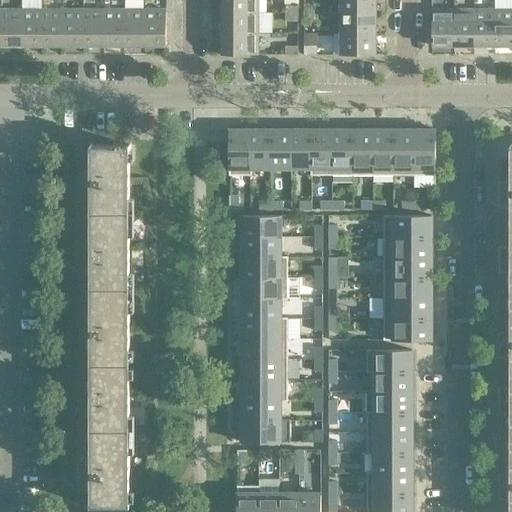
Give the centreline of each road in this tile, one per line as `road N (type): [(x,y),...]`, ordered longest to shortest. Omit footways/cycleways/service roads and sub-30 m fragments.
road 1 (residential): [(458,511),(453,94)]
road 2 (residential): [(405,94),(188,94)]
road 3 (residential): [(188,94),(0,94)]
road 4 (residential): [(0,511),(0,368)]
